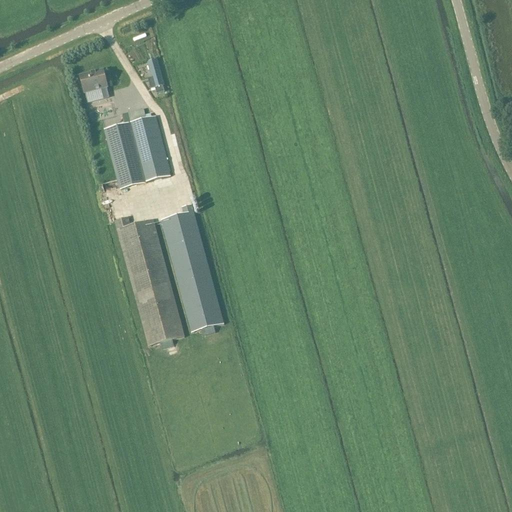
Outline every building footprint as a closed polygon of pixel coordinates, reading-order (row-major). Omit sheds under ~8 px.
[(151,90),(164,86),(157,60),(147,63),(151,78),(148,79),(151,90)] [(81,77),(85,95),(99,91),(106,90),(107,89),(103,72),(81,77)] [(109,98),(106,90),(99,91),(101,100),(109,98)] [(146,120),(145,116),(144,110),(122,116),(125,125),(146,120)] [(125,125),(104,131),(119,191),(172,177),(156,117),(146,120),(125,125)] [(191,335),(201,332),(224,326),(192,206),(182,208),(184,215),(161,222),(191,335)] [(153,221),(130,227),(128,219),(114,222),(148,349),(185,339),(153,221)]
